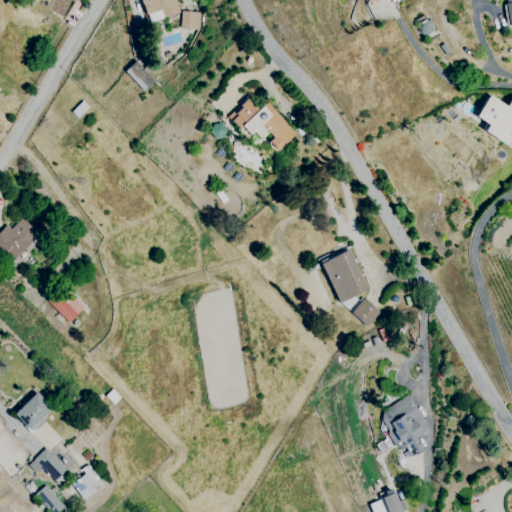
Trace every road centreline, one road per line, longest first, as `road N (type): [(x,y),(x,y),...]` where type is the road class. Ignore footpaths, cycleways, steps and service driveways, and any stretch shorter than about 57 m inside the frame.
road 1 (residential): [(242,0),(338,131),(511,436)]
road 2 (residential): [(471,16),(487,65),(511,77),(508,198),(477,230),(472,262),(511,383),(510,434)]
road 3 (residential): [(0,167),(101,0)]
